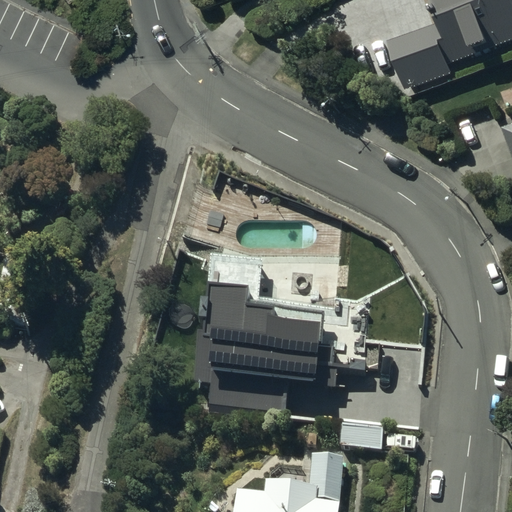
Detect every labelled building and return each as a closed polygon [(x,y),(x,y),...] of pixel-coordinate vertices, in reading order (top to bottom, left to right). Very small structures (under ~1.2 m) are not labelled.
[(392,53),(407,98),(456,83),(453,71),(468,67),(470,75),(503,65),(501,58),(511,54),(511,0),(419,0),(432,40),(392,53)] [(40,270),(10,262),(0,298),(0,323),(24,330),(40,270)] [(246,303),(210,300),(207,341),(201,342),(197,387),(216,388),(214,415),(290,421),(292,393),(319,395),(325,324),(245,318),(246,303)] [(378,430),(380,404),(340,401),(338,427),(378,430)] [(343,429),(342,446),(382,448),(383,431),(343,429)] [(341,511),(344,474),(306,471),(303,504),(232,498),(230,511),(341,511)]
